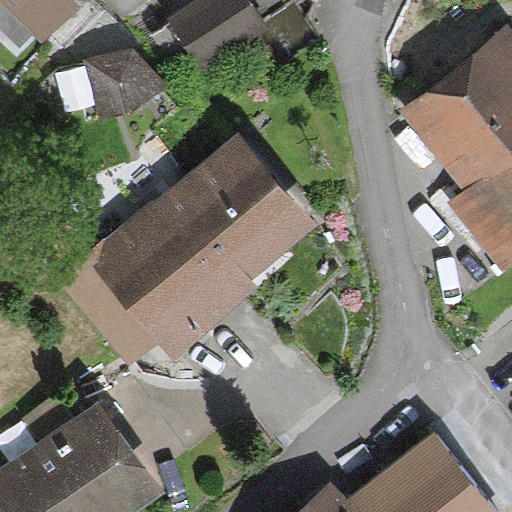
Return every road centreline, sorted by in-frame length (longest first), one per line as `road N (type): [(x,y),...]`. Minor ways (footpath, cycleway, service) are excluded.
road 1 (residential): [(361,0),(350,36),(412,281),(412,355)]
road 2 (residential): [(412,355),(373,400),(240,511)]
road 3 (residential): [(412,355),(450,380),(511,455)]
